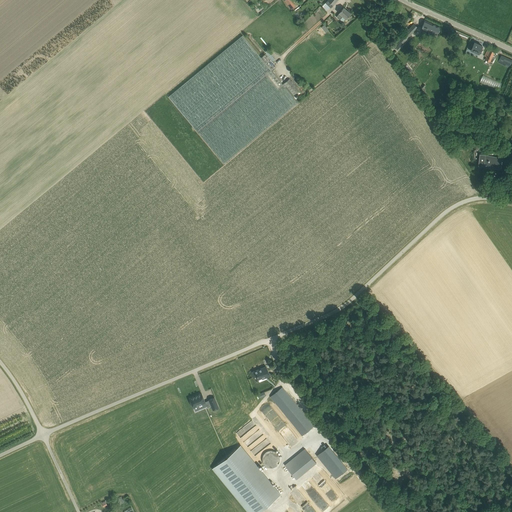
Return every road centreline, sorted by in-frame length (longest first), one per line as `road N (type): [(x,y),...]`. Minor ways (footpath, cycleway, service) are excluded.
road 1 (unclassified): [(42,434),(342,307),(457,204),(511,201)]
road 2 (track): [(349,0),(480,197)]
road 3 (track): [(394,511),(289,389),(265,340)]
road 4 (tertiary): [(511,50),(401,0)]
